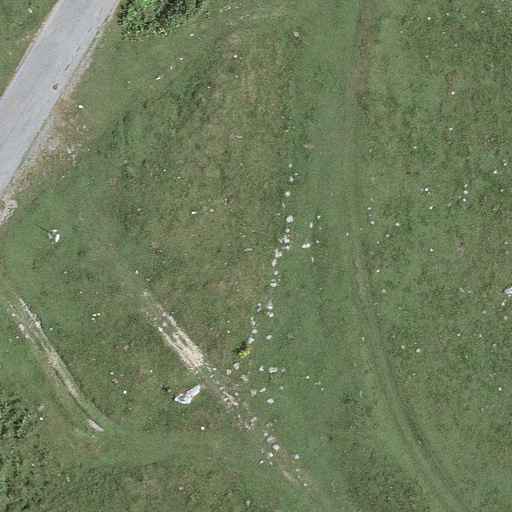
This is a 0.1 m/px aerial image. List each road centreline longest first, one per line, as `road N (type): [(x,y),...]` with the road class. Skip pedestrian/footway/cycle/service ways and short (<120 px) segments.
road 1 (track): [(370,0),(342,121),(377,417),(463,511)]
road 2 (track): [(254,511),(92,445),(0,302)]
road 3 (tertiary): [(87,0),(0,170)]
